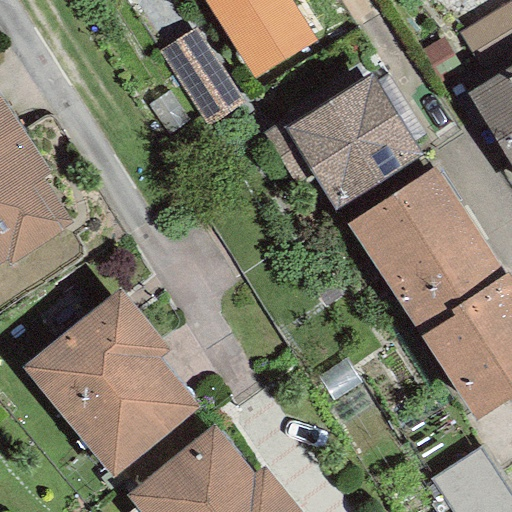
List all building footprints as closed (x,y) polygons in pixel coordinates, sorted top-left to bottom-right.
[(215,0),(234,30),(277,3),(275,0),(215,0)] [(479,67),(511,47),(511,1),(460,33),(479,67)] [(277,3),(234,30),(257,68),(301,40),(277,3)] [(209,122),(239,102),(193,32),(163,52),(209,122)] [(438,80),(459,68),(444,41),(423,53),(438,80)] [(511,162),(511,74),(472,99),(511,162)] [(338,202),(414,155),(370,83),(293,130),(338,202)] [(0,248),(6,245),(12,255),(52,228),(23,184),(37,174),(0,117),(0,248)] [(480,407),(511,386),(511,295),(434,174),(360,222),(480,407)] [(113,466),(185,408),(144,357),(156,347),(118,300),(34,368),(113,466)] [(248,487),(208,437),(137,495),(151,511),(292,511),(262,475),(248,487)] [(451,511),(511,511),(511,493),(483,446),(431,479),(451,511)]
